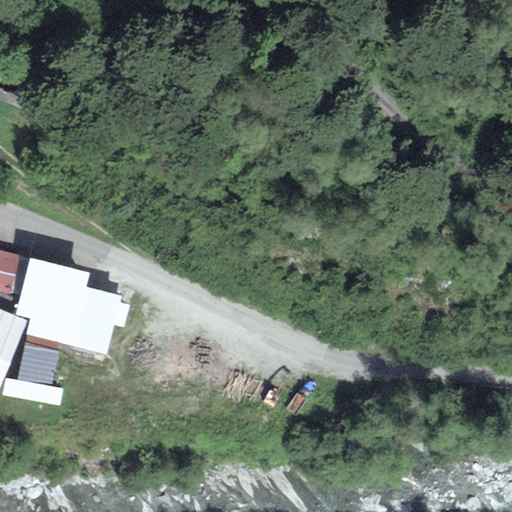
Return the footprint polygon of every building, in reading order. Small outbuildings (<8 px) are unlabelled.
[(0,97),(24,108),(39,75),(3,59),(0,65),(0,97)] [(0,291),(20,296),(29,258),(0,251),(0,291)] [(88,273),(29,258),(20,296),(15,314),(30,318),(26,335),(106,355),(114,324),(122,326),(127,306),(121,304),(123,296),(85,286),(88,273)] [(0,384),(26,320),(0,309),(0,384)] [(58,350),(24,343),(17,381),(4,378),(1,395),(59,407),(62,389),(51,387),(58,350)]
